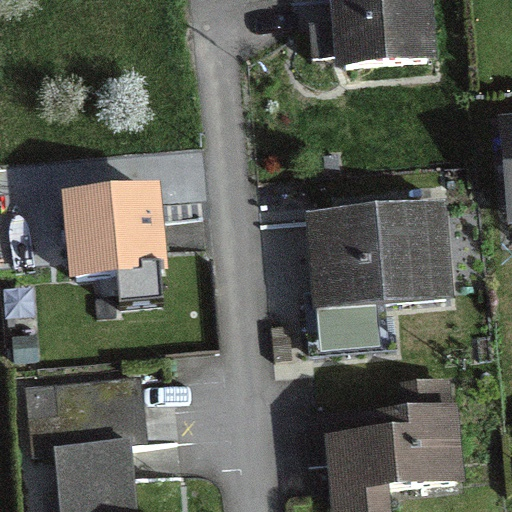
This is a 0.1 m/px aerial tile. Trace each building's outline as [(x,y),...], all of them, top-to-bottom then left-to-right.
[(339,32),(306,35),(308,65),(341,62),(342,72),(423,66),(417,0),(367,0),(337,2),(339,32)] [(74,283),(154,275),(147,199),(67,206),(74,283)] [(318,312),(304,314),(308,362),(393,354),(392,344),(380,345),(377,310),(442,304),(433,214),(379,219),(378,205),(337,209),(339,223),(310,225),(318,312)] [(128,511),(118,417),(134,416),(131,385),(51,393),(54,423),(24,427),(28,463),(52,460),(58,511),(128,511)] [(332,470),(335,499),(450,489),(441,389),(401,393),(404,422),(364,426),(365,443),(355,444),(354,428),(301,433),(305,473),(332,470)]
